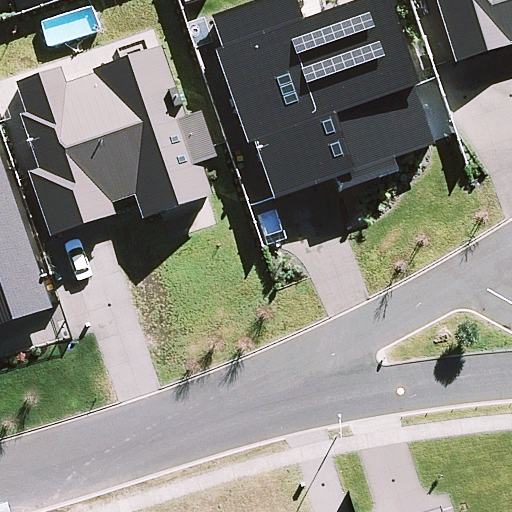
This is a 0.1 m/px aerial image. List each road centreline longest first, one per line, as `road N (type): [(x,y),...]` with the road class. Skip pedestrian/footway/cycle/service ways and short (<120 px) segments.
road 1 (residential): [(0,483),(273,400)]
road 2 (residential): [(273,400),(511,249)]
road 3 (residential): [(511,365),(273,400)]
